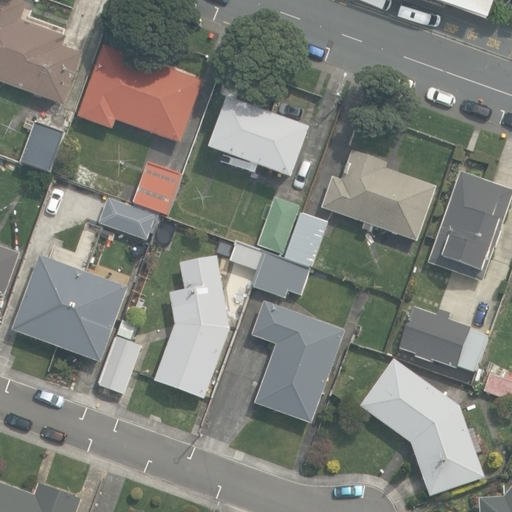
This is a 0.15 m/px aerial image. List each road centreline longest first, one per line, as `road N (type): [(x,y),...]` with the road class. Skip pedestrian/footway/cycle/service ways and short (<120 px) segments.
road 1 (residential): [(321,511),(0,395)]
road 2 (tertiary): [(247,0),(511,95)]
